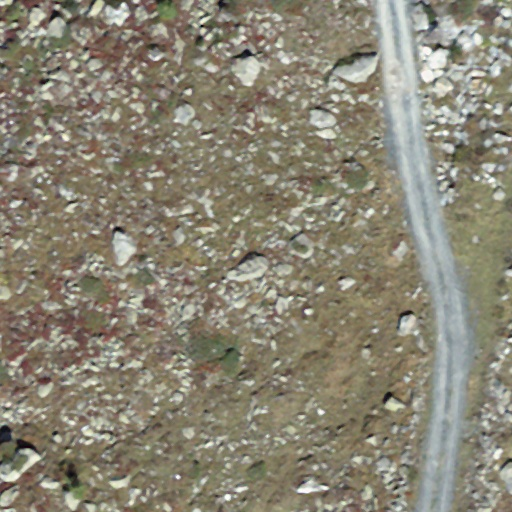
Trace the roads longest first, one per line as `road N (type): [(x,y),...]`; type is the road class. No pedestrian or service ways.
road 1 (track): [(392,0),(420,206),(458,310)]
road 2 (track): [(434,511),(458,310)]
